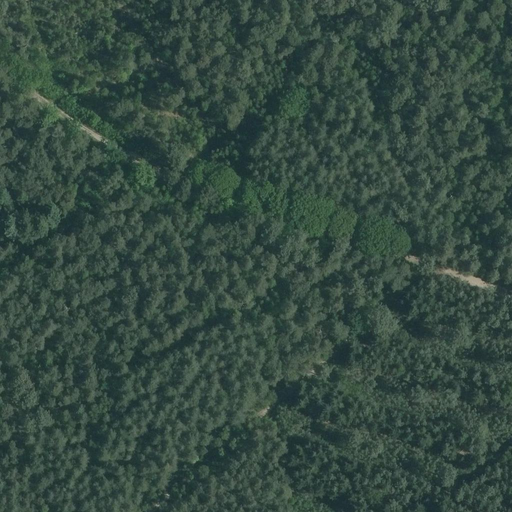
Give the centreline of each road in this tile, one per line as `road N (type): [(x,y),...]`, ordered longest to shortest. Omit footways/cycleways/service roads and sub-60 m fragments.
road 1 (track): [(0,452),(360,238)]
road 2 (track): [(360,238),(511,296)]
